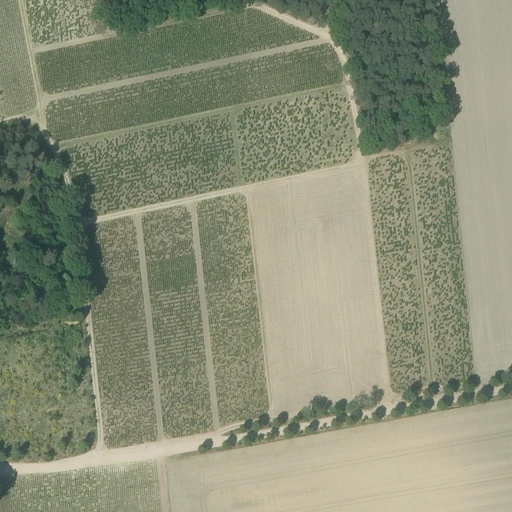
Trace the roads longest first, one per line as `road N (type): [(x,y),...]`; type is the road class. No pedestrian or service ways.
road 1 (track): [(0,466),(37,469),(511,388)]
road 2 (track): [(392,411),(344,59),(329,36),(242,0)]
road 3 (track): [(101,458),(78,220),(38,115),(19,0)]
road 4 (track): [(78,220),(362,165)]
road 5 (track): [(103,0),(112,32),(254,5)]
